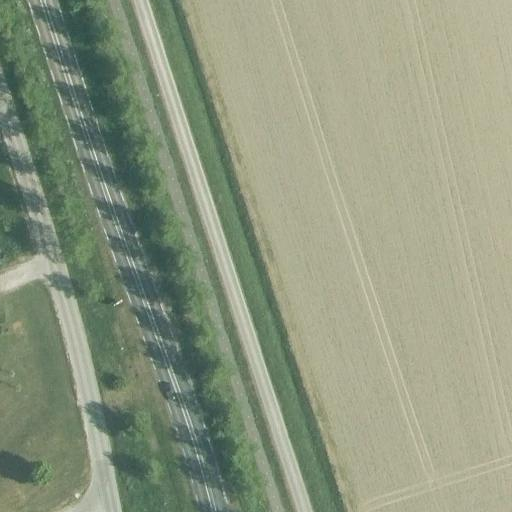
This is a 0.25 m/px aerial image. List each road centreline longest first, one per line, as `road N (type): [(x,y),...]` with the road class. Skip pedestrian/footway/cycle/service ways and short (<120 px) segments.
road 1 (secondary): [(212,511),(41,0)]
road 2 (unclassified): [(136,0),(304,511)]
road 3 (unclassified): [(110,511),(60,286),(0,101)]
